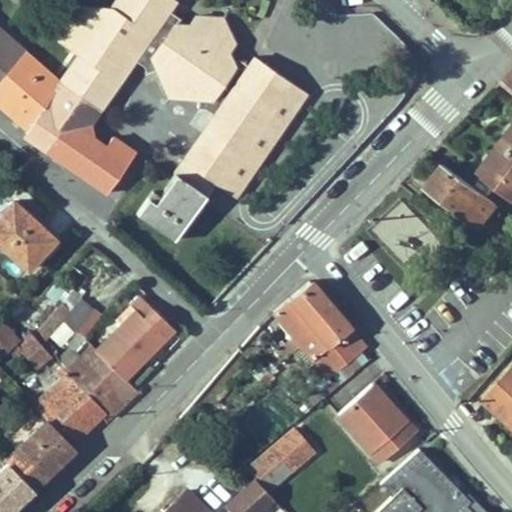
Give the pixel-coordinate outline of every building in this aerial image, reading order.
[(66,47),(52,64),(48,69),(0,28),(0,104),(35,134),(32,138),(98,188),(128,150),(105,133),(97,141),(77,124),(135,50),(141,55),(145,67),(154,64),(167,89),(200,96),(198,105),(211,106),(216,111),(153,194),(148,190),(135,208),(173,237),(216,181),(222,185),(271,120),(280,108),(290,94),(298,84),(258,54),(247,69),(236,61),(230,47),(238,37),(228,13),(201,10),(193,20),(178,16),(167,7),(172,0),(113,0),(111,4),(99,0),(89,0),(64,33),(80,46),(74,53),(66,47)] [(89,0),(68,0),(51,23),(64,33),(89,0)] [(52,64),(0,19),(0,28),(48,69),(52,64)] [(310,92),(298,84),(290,94),(280,108),(271,120),(282,129),(310,92)] [(233,194),(282,129),(271,120),(222,185),(233,194)] [(511,120),(508,126),(499,138),(511,149),(511,120)] [(511,149),(499,138),(488,155),(479,168),(511,192),(511,149)] [(494,197),(444,156),(432,170),(426,176),(477,217),(494,197)] [(402,266),(435,235),(399,198),(366,228),(402,266)] [(31,228),(9,209),(0,220),(0,255),(26,279),(51,250),(29,231),(31,228)] [(362,362),(309,294),(271,323),(291,348),(271,363),(283,379),(302,365),(324,393),(362,362)] [(118,330),(86,360),(110,385),(140,356),(142,358),(167,334),(134,299),(122,310),(130,318),(118,330)] [(18,328),(28,341),(50,318),(39,306),(27,319),(18,328)] [(130,318),(122,310),(110,322),(118,330),(130,318)] [(50,318),(28,341),(33,347),(56,325),(50,318)] [(0,341),(0,359),(6,354),(23,373),(38,360),(19,340),(8,351),(0,341)] [(84,358),(76,367),(118,411),(128,403),(110,385),(86,360),(84,358)] [(58,377),(57,378),(95,418),(102,425),(109,419),(118,411),(76,367),(72,363),(58,377)] [(24,410),(37,424),(61,449),(81,431),(95,418),(57,378),(24,410)] [(511,381),(483,412),(494,422),(501,415),(511,425),(511,381)] [(406,450),(367,399),(333,425),(372,476),(406,450)] [(511,425),(501,415),(494,422),(511,439),(511,425)] [(37,424),(0,458),(0,471),(24,493),(44,475),(67,456),(61,449),(37,424)] [(239,479),(249,489),(260,502),(308,463),(290,439),(239,479)] [(451,511),(411,463),(371,497),(381,510),(378,511),(451,511)] [(0,511),(3,511),(24,493),(0,471),(0,511)] [(260,502),(249,489),(224,511),(265,511),(267,510),(260,502)] [(189,511),(170,490),(146,511),(189,511)]
